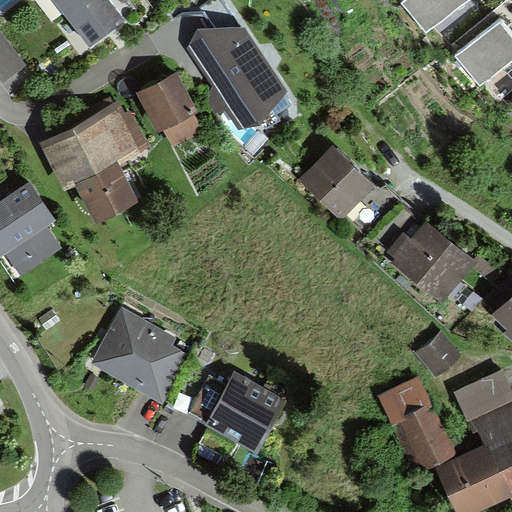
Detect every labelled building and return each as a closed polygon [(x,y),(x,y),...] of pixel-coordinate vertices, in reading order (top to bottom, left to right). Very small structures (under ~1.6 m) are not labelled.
[(53,0),(61,11),(75,0),(53,0)] [(111,0),(75,0),(61,11),(91,49),(114,31),(127,20),(111,0)] [(408,0),(403,4),(424,33),(470,0),(408,0)] [(287,88),(241,21),(201,32),(189,45),(207,71),(241,123),(259,117),(287,88)] [(511,32),(505,22),(457,55),(478,85),(511,61),(511,32)] [(0,33),(0,73),(19,60),(0,33)] [(175,72),(139,92),(172,150),(204,132),(193,113),(197,111),(175,72)] [(127,98),(43,139),(65,184),(75,179),(93,216),(135,195),(119,163),(151,147),(127,98)] [(338,150),(331,143),(301,173),(341,214),(371,184),(338,150)] [(0,199),(0,249),(3,247),(19,271),(57,245),(42,222),(51,216),(28,181),(0,199)] [(403,232),(388,251),(395,257),(391,262),(434,297),(439,291),(443,294),(473,257),(428,220),(412,240),(403,232)] [(511,292),(492,313),(507,328),(504,331),(511,338),(511,292)] [(120,308),(91,360),(158,397),(184,350),(167,341),(170,336),(120,308)] [(442,331),(417,350),(434,372),(458,353),(442,331)] [(511,387),(503,368),(455,391),(468,416),(511,395),(511,387)] [(210,377),(189,414),(209,425),(199,444),(243,468),(282,397),(233,369),(224,385),(210,377)] [(382,392),(415,466),(452,450),(419,375),(382,392)] [(482,443),(438,464),(450,489),(461,511),(511,487),(511,490),(511,399),(470,420),(482,443)]
